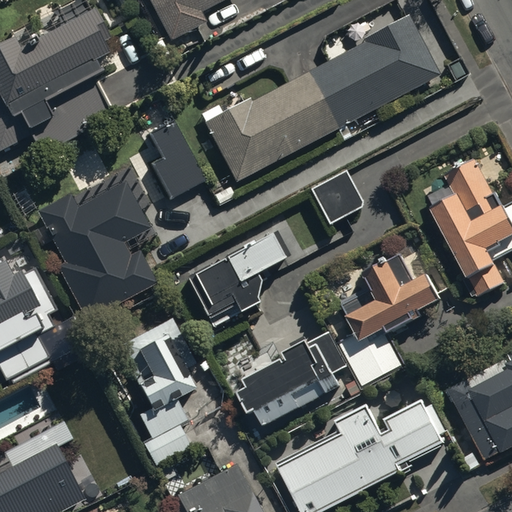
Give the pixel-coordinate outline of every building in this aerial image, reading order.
[(148,0),(173,46),(209,27),(204,17),(236,0),(148,0)] [(201,113),(205,121),(236,180),(439,75),(407,15),(363,38),(365,41),(252,100),(251,97),(243,101),(239,94),(219,106),(217,104),(201,113)] [(114,49),(99,19),(24,58),(19,47),(0,56),(0,98),(1,100),(0,100),(0,157),(34,140),(44,159),(117,121),(99,87),(106,83),(100,70),(113,63),(107,52),(114,49)] [(155,170),(174,205),(209,186),(176,126),(152,139),(165,164),(155,170)] [(457,200),(433,213),(472,289),(474,288),(481,302),(507,289),(495,264),(511,255),(511,211),(507,214),(500,200),(497,202),(477,164),(447,180),(457,200)] [(349,177),(313,196),(331,231),(363,214),(365,208),(349,177)] [(41,217),(66,268),(60,271),(87,327),(159,291),(142,256),(133,260),(126,246),(152,234),(129,188),(79,213),(74,201),(41,217)] [(240,313),(245,323),(263,314),(261,309),(265,292),(261,286),(289,271),(274,243),(190,288),(212,328),(240,313)] [(343,312),(359,341),(343,349),(365,392),(406,371),(392,343),(425,326),(423,322),(444,311),(431,285),(420,291),(404,260),(367,279),(375,295),(343,312)] [(0,368),(10,387),(89,346),(77,321),(57,332),(51,320),(60,316),(38,273),(24,280),(25,282),(17,286),(10,272),(0,276),(0,368)] [(175,323),(125,349),(142,382),(138,384),(154,413),(141,420),(155,444),(146,449),(158,471),(194,452),(183,432),(191,428),(181,408),(200,397),(188,374),(199,368),(175,323)] [(288,372),(250,392),(254,399),(242,405),(254,426),(261,423),(267,435),(304,415),(303,414),(330,399),(330,401),(343,394),(337,384),(322,356),(316,359),(312,352),(289,365),(293,373),(289,375),(288,372)] [(511,359),(510,360),(511,362),(511,370),(509,372),(511,378),(476,396),(470,386),(452,396),(488,468),(511,456),(511,359)] [(344,440),(281,472),(301,511),(340,511),(416,474),(413,468),(448,451),(443,441),(449,438),(435,411),(429,414),(426,408),(388,427),(395,439),(386,443),(371,414),(339,430),(344,440)] [(77,511),(88,506),(58,450),(0,480),(0,511),(77,511)] [(261,511),(239,470),(179,501),(184,511),(261,511)]
